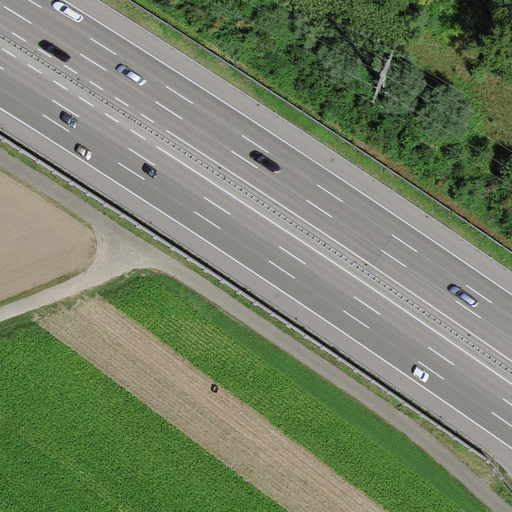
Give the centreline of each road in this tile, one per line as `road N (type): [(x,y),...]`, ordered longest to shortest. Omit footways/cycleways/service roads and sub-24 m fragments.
road 1 (track): [(506,511),(383,408),(0,157)]
road 2 (motorway): [(0,76),(511,416)]
road 3 (motorway): [(511,328),(13,0)]
road 4 (track): [(0,314),(94,276),(131,240)]
